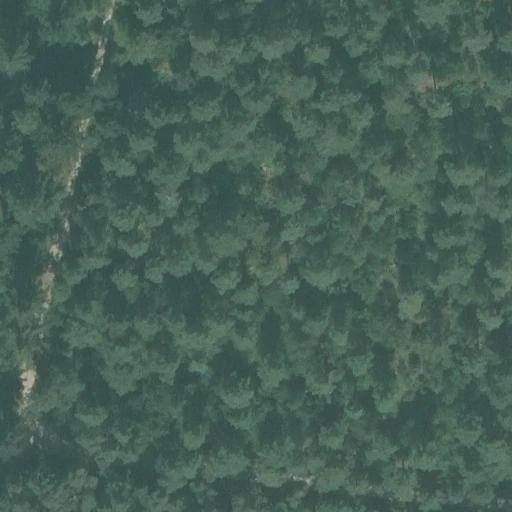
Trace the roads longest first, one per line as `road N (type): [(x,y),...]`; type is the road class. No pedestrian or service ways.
road 1 (track): [(9,439),(511,506)]
road 2 (track): [(9,439),(112,0)]
